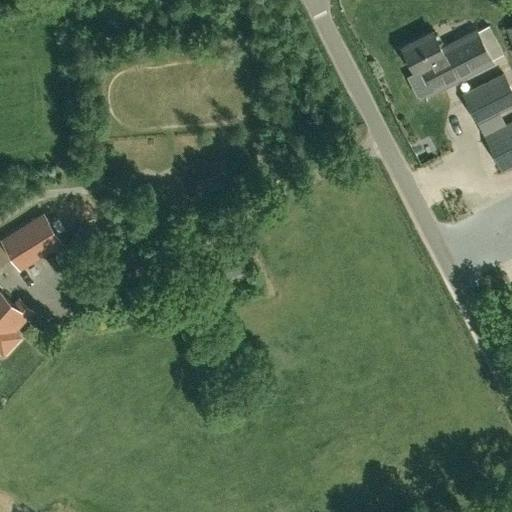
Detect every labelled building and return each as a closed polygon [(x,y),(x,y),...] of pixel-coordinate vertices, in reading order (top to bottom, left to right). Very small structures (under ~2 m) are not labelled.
[(442,48),(443,48),(434,30),(403,45),(416,71),(424,67),(424,66),(446,55),(442,48)] [(449,82),(457,78),(493,60),(477,30),(443,48),(442,48),(446,55),(424,66),(424,67),(433,84),(446,77),(449,82)] [(511,104),(511,88),(504,72),(464,92),(478,121),(511,104)] [(511,164),(511,121),(485,135),(502,169),(511,164)] [(44,211),(1,238),(20,269),(64,243),(44,211)] [(253,276),(239,247),(207,263),(221,292),(253,276)] [(16,329),(29,314),(0,289),(0,347),(6,353),(22,335),(16,329)]
